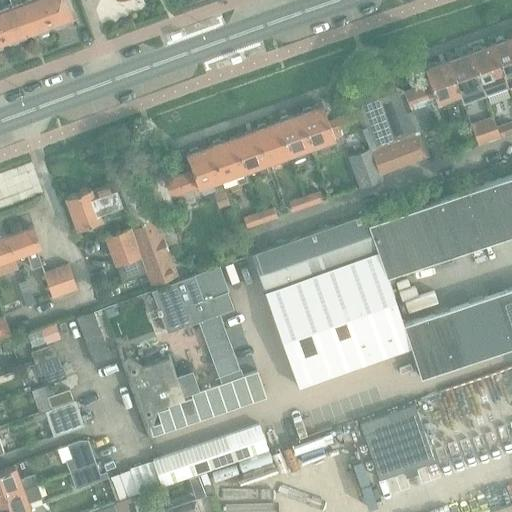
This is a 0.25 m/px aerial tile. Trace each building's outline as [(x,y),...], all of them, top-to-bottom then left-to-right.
[(6,0),(8,4),(0,6),(0,31),(4,42),(7,40),(11,43),(18,41),(19,36),(28,33),(15,0),(6,0)] [(15,0),(28,33),(37,29),(42,32),(47,30),(48,25),(50,25),(40,0),(15,0)] [(67,0),(40,0),(50,25),(53,24),(57,26),(64,24),(64,20),(74,16),(67,0)] [(495,43),(492,43),(508,87),(511,85),(511,36),(504,39),(502,38),(496,40),(495,43)] [(471,51),(470,52),(484,92),(485,95),(508,87),(492,43),(482,47),(479,46),(473,48),(471,51)] [(450,59),(447,60),(459,93),(472,88),(475,96),(484,92),(470,52),(459,55),(456,54),(451,56),(450,59)] [(395,86),(376,92),(394,141),(418,132),(433,126),(425,105),(459,93),(447,60),(437,63),(434,62),(428,64),(427,67),(424,68),(429,82),(403,92),(402,89),(395,86)] [(359,122),(369,150),(370,150),(371,150),(394,141),(376,92),(358,99),(354,107),(356,110),(327,120),(322,104),(310,108),(308,108),(302,110),(302,112),(299,113),(311,146),(341,135),(339,129),(359,122)] [(278,120),(276,121),(288,154),(311,146),(299,113),(287,117),(284,116),(279,118),(278,120)] [(500,136),(496,124),(492,114),(470,122),(477,144),(500,136)] [(511,121),(511,118),(496,124),(500,136),(511,131),(511,121)] [(257,127),(253,129),(265,162),(288,154),(276,121),(265,125),(262,124),(257,126),(257,127)] [(234,136),(231,137),(242,170),(256,165),(259,176),(269,173),(265,162),(253,129),(242,133),(240,132),(234,134),(234,136)] [(427,155),(418,132),(394,141),(403,164),(427,155)] [(211,144),(208,145),(220,178),(233,173),(237,184),(246,181),(242,170),(231,137),(219,141),(217,140),(212,142),(211,144)] [(379,173),(403,164),(394,141),(371,150),(379,173)] [(190,170),(163,179),(167,190),(195,181),(197,186),(220,178),(208,145),(196,149),(194,148),(189,150),(188,152),(185,153),(190,170)] [(367,177),(379,173),(371,150),(370,150),(369,150),(359,153),(367,177)] [(167,190),(163,179),(161,173),(151,170),(121,181),(114,172),(111,173),(116,189),(92,197),(89,188),(66,197),(71,214),(70,214),(70,220),(73,224),(75,223),(76,228),(100,220),(97,210),(121,201),(127,219),(138,222),(167,212),(171,201),(167,190)] [(511,175),(492,182),(511,235),(511,234),(511,175)] [(492,182),(462,191),(481,246),(511,235),(492,182)] [(318,190),(303,196),(306,205),(321,200),(318,190)] [(462,191),(431,201),(450,256),(481,246),(462,191)] [(291,210),(306,205),(303,196),(288,201),(291,210)] [(431,201),(370,221),(388,277),(450,256),(431,201)] [(272,207),(257,212),(260,221),(275,216),(272,207)] [(245,226),(260,221),(257,212),(242,217),(245,226)] [(387,277),(388,277),(370,221),(367,222),(364,213),(250,253),(297,386),(406,348),(411,347),(404,325),(404,324),(394,298),(395,298),(387,277)] [(157,217),(130,227),(133,236),(140,257),(150,284),(161,281),(177,275),(157,217)] [(32,227),(5,236),(12,256),(25,252),(30,265),(31,269),(42,266),(36,249),(40,247),(32,227)] [(104,237),(114,265),(114,266),(140,257),(133,236),(130,227),(104,237)] [(5,236),(0,237),(0,260),(12,256),(5,236)] [(68,264),(55,269),(63,294),(76,289),(68,264)] [(219,266),(151,290),(166,332),(198,321),(218,376),(239,368),(219,313),(233,309),(227,292),(228,292),(222,274),(219,266)] [(51,297),(63,294),(55,269),(43,273),(51,297)] [(26,279),(17,282),(18,284),(21,294),(27,292),(30,291),(26,279)] [(511,344),(511,287),(495,294),(511,344)] [(27,292),(21,294),(26,306),(35,302),(30,291),(27,292)] [(467,361),(511,345),(511,344),(495,294),(450,309),(467,361)] [(417,378),(467,361),(450,309),(404,324),(404,325),(411,347),(406,348),(417,378)] [(92,310),(75,316),(92,363),(118,353),(116,347),(115,346),(106,350),(92,310)] [(3,315),(0,315),(0,338),(11,335),(3,315)] [(54,323),(40,329),(45,341),(45,343),(51,341),(60,338),(54,323)] [(240,362),(253,358),(240,324),(228,329),(240,362)] [(40,329),(27,334),(32,346),(45,341),(40,329)] [(31,352),(35,364),(57,357),(53,345),(31,352)] [(120,346),(116,347),(118,353),(148,439),(152,437),(152,435),(151,435),(149,428),(153,412),(157,410),(168,406),(179,403),(184,401),(183,399),(182,396),(175,375),(168,357),(142,365),(127,356),(124,357),(120,346)] [(61,368),(57,357),(35,364),(39,376),(61,368)] [(239,368),(218,376),(220,382),(230,379),(242,375),(240,368),(239,368)] [(191,369),(175,375),(182,396),(190,393),(191,393),(198,390),(191,369)] [(243,375),(252,401),(265,397),(256,370),(243,375)] [(242,375),(230,379),(239,406),(252,401),(243,375),(242,375)] [(220,383),(217,384),(226,410),(239,406),(230,379),(220,382),(220,383)] [(216,384),(204,388),(213,414),(225,410),(226,410),(217,384),(216,384)] [(198,390),(191,393),(200,419),(212,415),(213,414),(204,388),(203,388),(198,390)] [(47,397),(51,410),(73,402),(68,389),(47,397)] [(184,401),(179,403),(186,423),(199,419),(200,419),(191,393),(190,393),(191,397),(183,399),(184,401)] [(77,413),(73,402),(51,410),(55,421),(77,413)] [(179,403),(168,406),(175,427),(186,424),(186,423),(179,403)] [(413,403),(359,422),(378,478),(432,460),(413,403)] [(168,406),(157,410),(164,431),(174,428),(175,427),(168,406)] [(153,412),(149,428),(151,435),(152,435),(164,431),(157,410),(153,412)] [(160,485),(267,449),(259,425),(152,461),(160,485)] [(66,445),(57,449),(57,450),(61,462),(65,461),(70,474),(96,465),(91,451),(87,441),(87,440),(83,440),(78,440),(66,444),(66,445)] [(96,465),(70,474),(75,489),(107,477),(105,472),(99,474),(96,465)] [(0,471),(0,498),(36,486),(32,474),(19,479),(14,466),(0,471)] [(112,475),(120,499),(133,494),(139,492),(131,468),(112,475)] [(195,500),(207,496),(200,475),(188,479),(195,500)] [(40,499),(36,486),(0,498),(0,511),(30,511),(27,503),(40,499)] [(115,501),(113,501),(116,511),(124,511),(129,510),(126,502),(134,499),(133,494),(120,499),(115,501)] [(198,511),(194,500),(169,509),(169,511),(198,511)]
